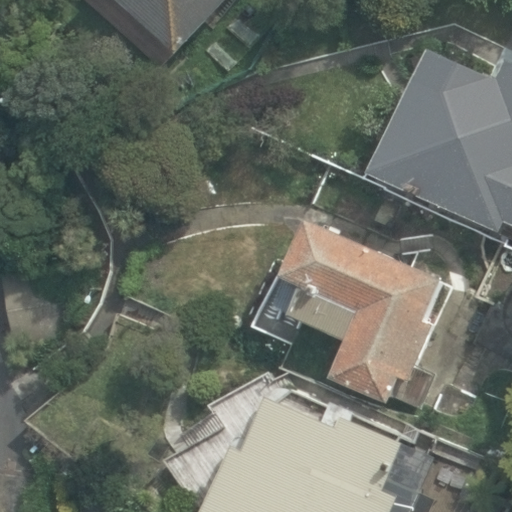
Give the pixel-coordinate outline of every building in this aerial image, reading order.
[(125,0),(186,54),(234,0),(125,0)] [(382,173),(508,230),(511,219),(511,65),(507,77),(438,47),(382,173)] [(0,246),(42,198),(0,162),(0,246)] [(341,377),(398,403),(409,378),(419,382),(444,327),(435,322),(454,278),(322,218),(295,277),(314,285),(300,315),(357,340),(341,377)] [(331,420),(277,395),(252,450),(242,445),(212,511),(431,511),(438,499),(424,492),(440,456),(358,418),(361,411),(340,402),(331,420)]
